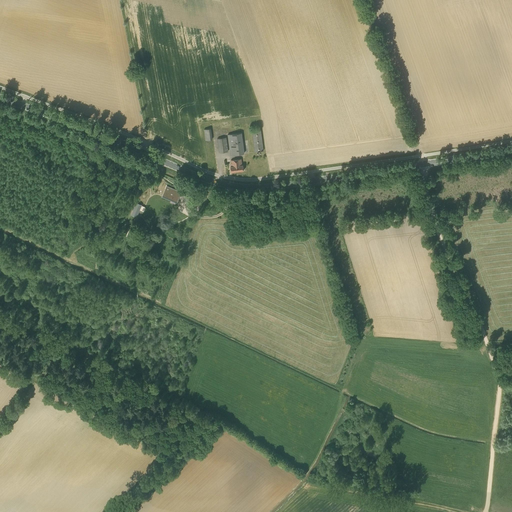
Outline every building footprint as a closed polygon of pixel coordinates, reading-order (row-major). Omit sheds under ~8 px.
[(205,140),(212,139),(211,128),(204,129),(205,140)] [(255,152),(264,151),(261,128),(252,129),(255,152)] [(230,155),(244,153),(242,132),(228,134),(230,155)] [(219,153),(228,152),(226,137),(217,138),(219,153)] [(242,165),(241,159),(231,160),(231,166),(230,166),(231,172),(243,170),(243,165),(242,165)] [(180,191),(165,185),(161,194),(177,200),(180,191)] [(192,204),(195,197),(188,194),(185,201),(192,204)] [(137,217),(140,210),(134,207),(131,214),(137,217)]
